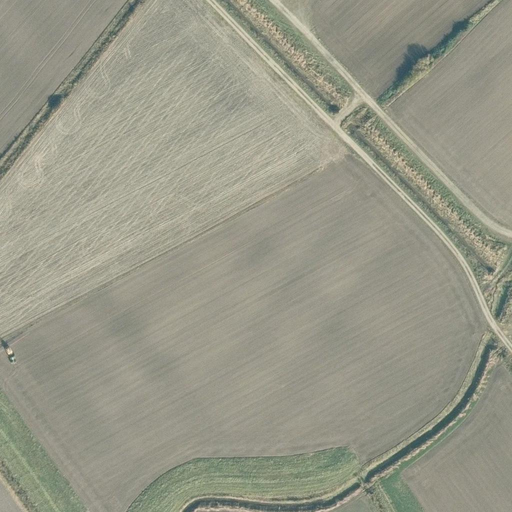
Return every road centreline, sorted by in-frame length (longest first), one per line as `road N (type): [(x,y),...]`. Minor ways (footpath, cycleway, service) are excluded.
road 1 (track): [(209,0),(459,257),(511,353)]
road 2 (track): [(270,0),(490,222),(511,234)]
